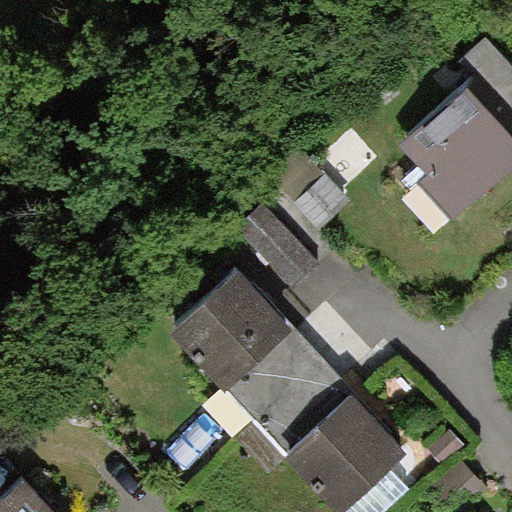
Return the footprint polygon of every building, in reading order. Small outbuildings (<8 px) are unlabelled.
[(451,209),(511,155),(511,115),(510,113),(511,111),(511,55),(485,25),(456,50),(471,68),(399,131),(429,165),(420,173),(451,209)] [(299,143),(271,170),(319,220),(347,193),(299,143)] [(265,195),(238,219),(295,280),(321,256),(265,195)] [(170,317),(225,376),(292,314),(295,312),(239,252),(170,317)] [(288,442),(353,379),(292,314),(225,376),(224,377),(286,444),(288,442)] [(406,433),(353,379),(288,442),(340,496),(406,433)] [(463,455),(428,484),(449,510),(485,481),(463,455)] [(0,511),(72,511),(25,460),(0,482),(0,511)]
